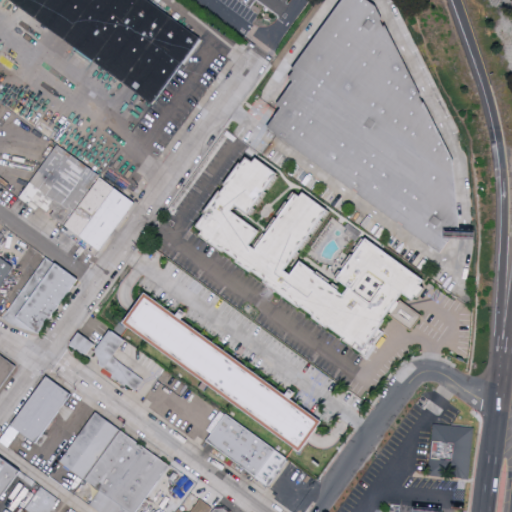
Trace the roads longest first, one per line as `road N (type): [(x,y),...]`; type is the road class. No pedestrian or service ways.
road 1 (residential): [(0,415),(268,42)]
road 2 (motorway): [(456,0),(500,150),(497,413)]
road 3 (residential): [(264,511),(57,363),(0,335)]
road 4 (residential): [(318,511),(394,398),(429,371)]
